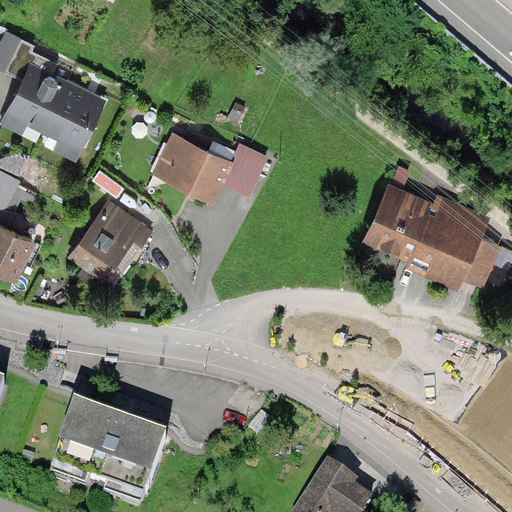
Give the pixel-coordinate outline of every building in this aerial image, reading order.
[(30,55),(0,115),(0,121),(38,140),(75,159),(108,94),(95,88),(38,59),(30,55)] [(233,106),(227,122),(239,127),(246,111),(233,106)] [(170,133),(152,174),(209,199),(216,183),(227,158),(170,133)] [(227,158),(216,183),(243,195),(258,160),(231,148),(227,158)] [(25,176),(31,162),(13,153),(6,167),(25,176)] [(0,172),(0,204),(1,205),(13,178),(0,172)] [(408,252),(404,260),(457,284),(462,272),(480,231),(489,214),(439,191),(435,200),(389,179),(365,233),(402,249),(408,252)] [(103,202),(66,254),(97,276),(121,244),(128,248),(142,229),(103,202)] [(0,225),(0,268),(11,274),(28,239),(0,225)] [(480,231),(462,272),(484,282),(502,241),(480,231)] [(75,402),(54,461),(144,493),(165,434),(75,402)] [(328,460),(295,511),(359,511),(371,495),(354,485),(357,479),(328,460)]
